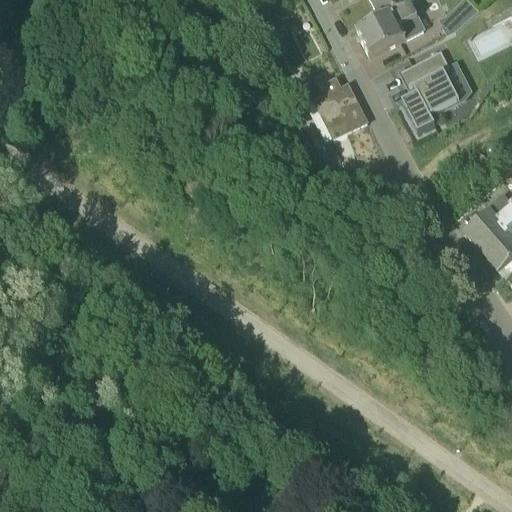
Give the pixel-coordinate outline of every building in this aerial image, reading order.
[(384,22),(411,9),(421,3),(418,0),(367,0),(376,15),(379,13),(384,22)] [(447,22),(440,25),(448,41),(458,36),(478,15),(466,3),(447,22)] [(356,36),(370,63),(424,35),(411,9),(384,22),(378,25),(356,36)] [(430,121),(442,114),(459,106),(444,77),(450,74),(441,56),(401,77),(402,78),(410,93),(409,93),(410,94),(413,93),(416,99),(401,106),(418,138),(435,130),(430,121)] [(323,103),(314,108),(333,145),(347,138),(367,128),(348,90),(341,94),(335,83),(317,93),(323,103)] [(511,176),(508,182),(511,185),(511,201),(507,206),(503,201),(489,213),(464,236),(481,255),(511,227),(511,176)] [(373,184),(381,199),(390,194),(382,179),(373,184)] [(511,227),(481,255),(498,275),(505,282),(511,272),(511,227)]
